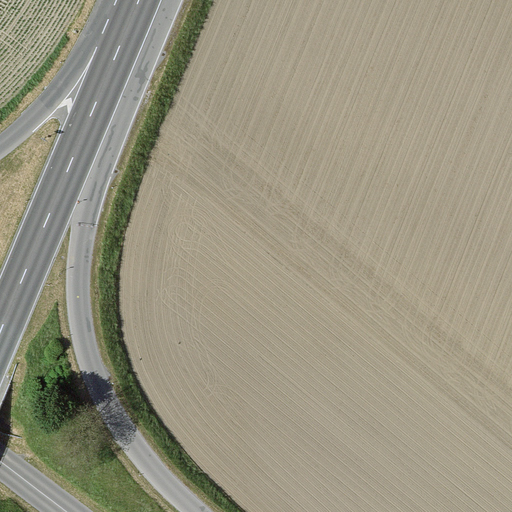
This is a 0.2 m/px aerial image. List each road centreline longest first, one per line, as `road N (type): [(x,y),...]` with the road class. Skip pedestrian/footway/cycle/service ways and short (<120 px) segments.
road 1 (primary): [(197,511),(124,430),(85,346),(80,245),(106,76)]
road 2 (primary): [(0,333),(106,76)]
road 3 (primary): [(125,29),(0,146)]
